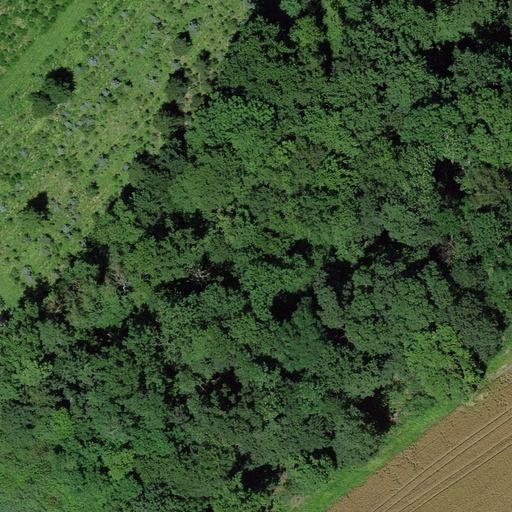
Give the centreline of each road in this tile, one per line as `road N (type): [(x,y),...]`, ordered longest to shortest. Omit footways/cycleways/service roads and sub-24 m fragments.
road 1 (track): [(0,407),(22,351),(336,0)]
road 2 (track): [(278,511),(511,329)]
road 3 (track): [(511,235),(382,0)]
